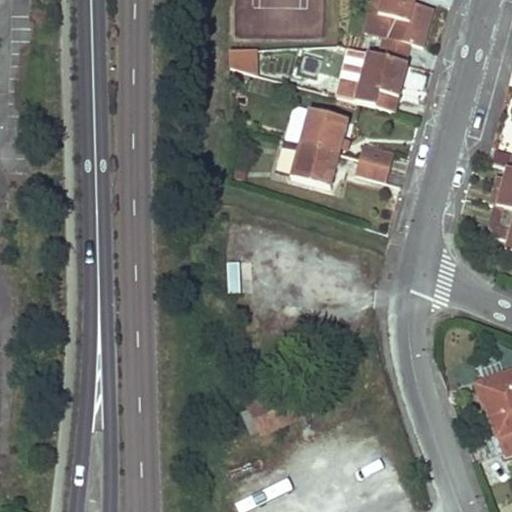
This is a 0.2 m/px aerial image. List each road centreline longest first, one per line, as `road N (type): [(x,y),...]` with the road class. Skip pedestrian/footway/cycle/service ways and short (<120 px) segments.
road 1 (primary): [(93,0),(96,511)]
road 2 (residential): [(483,0),(413,272)]
road 3 (residential): [(413,272),(409,347),(463,511)]
